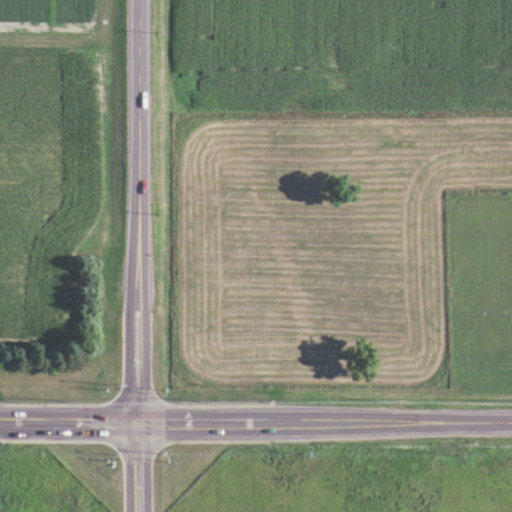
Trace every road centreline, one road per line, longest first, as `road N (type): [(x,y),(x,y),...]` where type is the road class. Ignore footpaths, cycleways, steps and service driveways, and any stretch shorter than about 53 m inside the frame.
road 1 (tertiary): [(0,422),(511,421)]
road 2 (tertiary): [(138,511),(138,0)]
